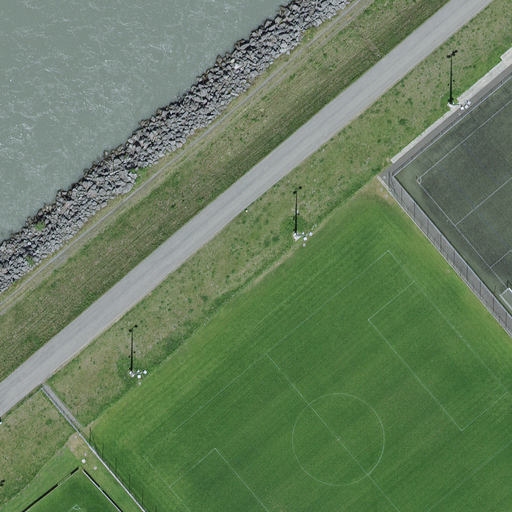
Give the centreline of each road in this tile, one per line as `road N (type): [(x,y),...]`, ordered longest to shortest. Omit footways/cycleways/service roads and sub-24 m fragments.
road 1 (unclassified): [(475,0),(0,402)]
road 2 (track): [(0,311),(368,0)]
